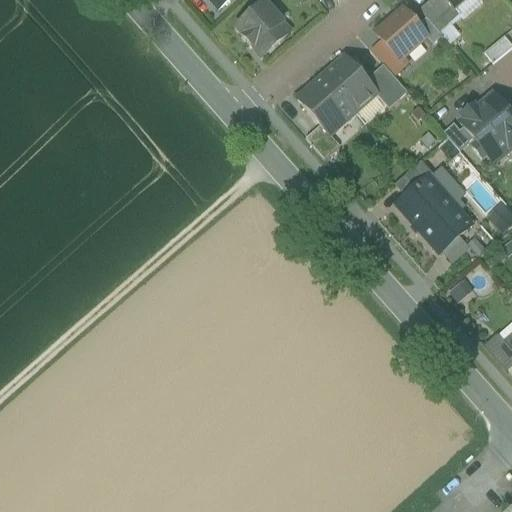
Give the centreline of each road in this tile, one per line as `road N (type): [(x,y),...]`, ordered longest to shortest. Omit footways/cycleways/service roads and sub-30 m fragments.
road 1 (secondary): [(230,118),(511,426)]
road 2 (track): [(273,165),(0,401)]
road 3 (residential): [(368,0),(230,118)]
road 4 (secondary): [(130,0),(230,118)]
